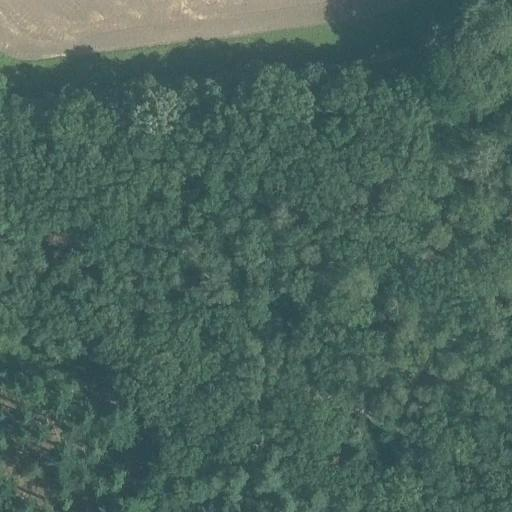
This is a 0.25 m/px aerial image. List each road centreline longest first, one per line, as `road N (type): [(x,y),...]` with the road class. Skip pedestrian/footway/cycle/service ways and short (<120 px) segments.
road 1 (track): [(511,462),(0,180)]
road 2 (track): [(0,120),(358,70),(425,52),(511,9)]
